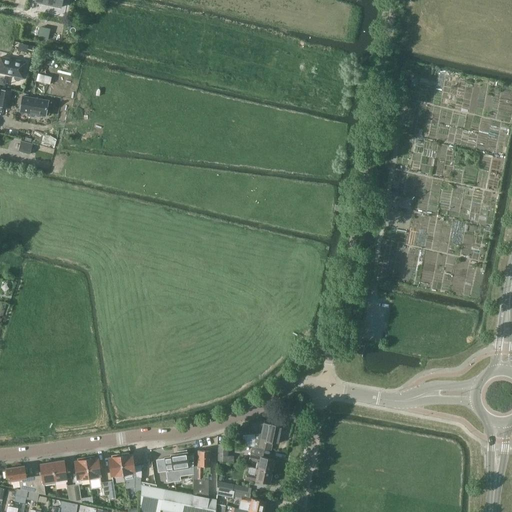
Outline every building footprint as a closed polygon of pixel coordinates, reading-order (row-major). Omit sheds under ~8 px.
[(0,57),(0,72),(14,76),(15,79),(16,81),(18,81),(20,81),(21,78),(22,77),(23,78),(26,63),(0,57)] [(0,106),(9,108),(12,92),(0,90),(0,106)] [(36,115),(46,117),(49,101),(23,96),(21,112),(30,114),(30,115),(31,117),(33,118),(34,117),(36,116),(36,115)] [(394,196),(392,205),(409,209),(411,200),(394,196)] [(270,425),(264,424),(259,448),(271,450),(272,443),(278,444),(282,427),(270,425)] [(255,434),(243,435),(244,447),(255,447),(255,434)] [(228,456),(228,445),(218,444),(218,460),(233,463),(233,456),(228,456)] [(171,457),(164,458),(168,482),(180,480),(178,469),(194,467),(194,453),(187,454),(186,450),(178,452),(178,454),(171,455),(171,457)] [(194,478),(203,478),(203,466),(210,466),(210,451),(198,451),(198,467),(194,467),(194,475),(194,478)] [(120,454),(124,476),(132,475),(133,477),(135,477),(135,491),(141,491),(141,478),(142,465),(141,465),(141,469),(135,470),(132,454),(129,455),(129,453),(120,454)] [(115,478),(124,476),(120,454),(112,456),(112,457),(109,458),(111,476),(115,476),(115,478)] [(258,462),(256,469),(272,472),(275,460),(251,455),(250,460),(258,462)] [(95,456),(86,457),(89,479),(98,478),(98,476),(101,476),(98,457),(95,458),(95,456)] [(73,485),(75,501),(82,503),(79,484),(82,484),(81,481),(89,479),(86,457),(77,459),(78,461),(74,461),(76,473),(73,474),(74,481),(75,481),(76,484),(73,485)] [(64,461),(52,462),(55,484),(68,482),(64,461)] [(35,480),(37,493),(46,495),(44,485),(55,484),(52,462),(40,464),(43,479),(35,480)] [(28,491),(37,493),(35,480),(34,476),(26,478),(24,466),(7,469),(7,471),(5,471),(6,479),(8,479),(8,480),(12,480),(12,482),(19,481),(21,490),(28,491)] [(272,472),(256,469),(255,475),(247,473),(246,479),(270,484),(272,472)] [(194,478),(194,489),(194,495),(177,492),(165,490),(161,509),(174,511),(215,511),(216,504),(217,500),(208,498),(208,478),(203,478),(194,478)] [(107,482),(110,499),(116,498),(113,481),(107,482)] [(219,487),(236,491),(251,494),(253,488),(219,481),(219,487)] [(109,495),(110,499),(107,482),(101,483),(103,496),(109,495)] [(69,500),(75,501),(73,485),(67,486),(69,500)] [(165,490),(142,485),(139,511),(160,511),(161,509),(165,490)] [(236,491),(219,487),(218,495),(235,499),(236,491)] [(17,489),(16,492),(16,495),(27,497),(28,491),(21,490),(17,489)] [(242,496),(239,508),(255,511),(263,511),(266,502),(242,496)] [(62,501),(60,511),(61,511),(76,511),(78,505),(62,501)]
